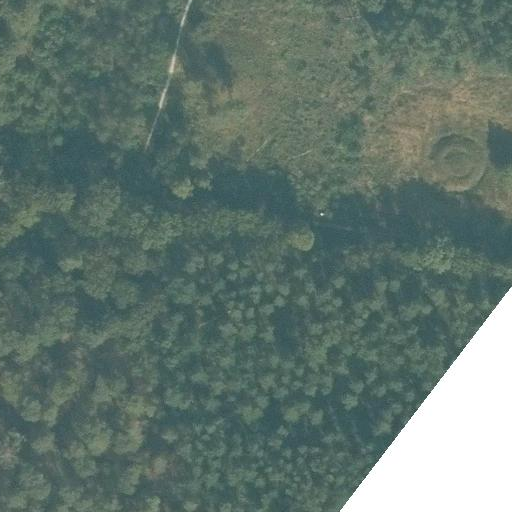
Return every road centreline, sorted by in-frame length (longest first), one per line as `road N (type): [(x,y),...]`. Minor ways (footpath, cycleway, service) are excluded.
road 1 (track): [(511,254),(132,197)]
road 2 (track): [(132,197),(42,511)]
road 3 (track): [(186,0),(132,197)]
